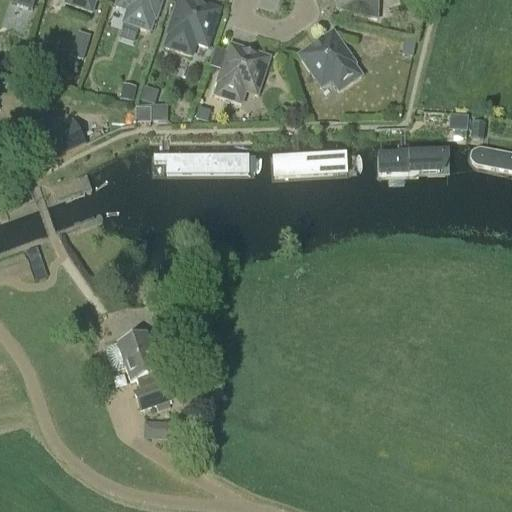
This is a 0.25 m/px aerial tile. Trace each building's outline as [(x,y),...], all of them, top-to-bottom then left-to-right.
[(31,13),(35,0),(11,0),(10,6),(31,13)] [(66,0),(64,7),(91,15),(95,3),(97,3),(97,0),(66,0)] [(117,0),(115,9),(126,13),(122,25),(149,34),(153,22),(155,22),(161,0),(117,0)] [(336,0),(335,1),(338,9),(343,10),(344,11),(377,0),(336,0)] [(203,12),(178,3),(167,37),(168,37),(164,50),(191,59),(195,46),(207,50),(218,17),(217,16),(215,11),(207,8),(203,12)] [(355,67),(335,38),(313,53),(308,51),(301,56),(301,61),(300,62),(320,91),(330,84),(338,94),(361,79),(353,68),(355,67)] [(411,60),(415,43),(404,41),(400,57),(411,60)] [(83,63),(86,51),(73,48),(70,59),(83,63)] [(253,60),(227,52),(216,85),(218,86),(213,98),(240,107),(244,94),(256,98),(267,65),(266,64),(265,59),(257,57),(253,60)] [(132,104),(135,90),(122,87),(119,102),(132,104)] [(153,108),(158,94),(144,90),(139,104),(153,108)] [(209,114),(198,110),(194,121),(206,125),(209,114)] [(152,113),(138,113),(138,127),(152,127),(152,113)] [(166,113),(152,113),(152,127),(166,127),(166,113)] [(467,119),(455,118),(453,132),(466,134),(467,119)] [(45,166),(82,148),(70,124),(34,142),(45,166)] [(372,132),(374,175),(447,171),(444,127),(372,132)] [(511,135),(472,129),(463,169),(511,177),(511,135)] [(269,140),(270,178),(347,174),(343,138),(269,140)] [(155,142),(154,179),(253,178),(253,141),(155,142)] [(35,282),(48,277),(37,250),(24,255),(27,263),(32,275),(35,282)] [(158,375),(145,337),(121,346),(109,349),(107,351),(105,354),(105,358),(109,368),(111,372),(115,373),(118,373),(124,371),(129,385),(135,383),(139,393),(132,396),(139,416),(155,410),(157,415),(169,410),(168,406),(172,404),(165,383),(161,385),(157,375),(158,375)] [(146,440),(176,439),(176,422),(146,423),(146,440)]
